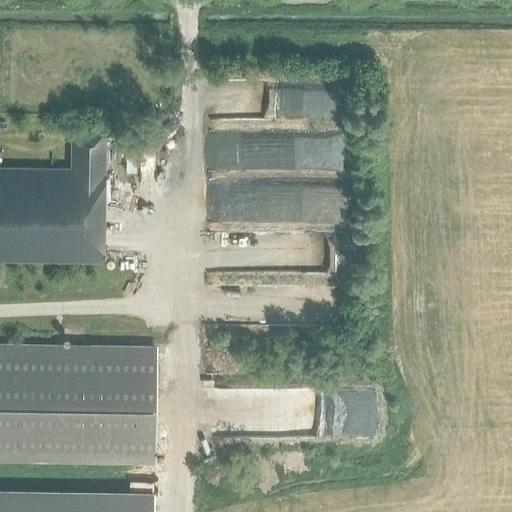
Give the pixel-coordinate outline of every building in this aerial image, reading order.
[(261,118),(317,117),(316,86),(260,87),(261,118)] [(108,130),(72,129),(72,170),(0,168),(0,259),(105,262),(108,130)] [(346,290),(273,290),(273,323),(346,322),(346,290)] [(157,349),(0,346),(0,457),(155,460),(157,349)] [(154,511),(155,494),(0,491),(0,511),(154,511)]
